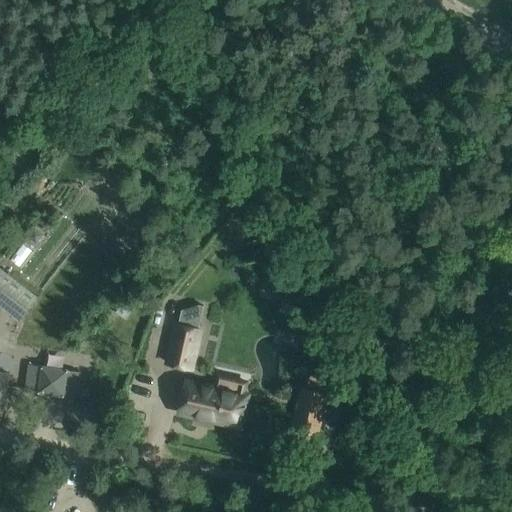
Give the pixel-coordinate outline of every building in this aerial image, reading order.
[(33,228),(27,237),(35,243),(42,234),(33,228)] [(22,243),(10,258),(19,265),(31,250),(22,243)] [(0,304),(19,319),(37,295),(0,266),(0,304)] [(284,295),(281,307),(296,310),(297,303),(298,298),(294,297),(284,295)] [(176,324),(167,363),(191,369),(200,330),(198,329),(178,325),(176,324)] [(241,341),(255,354),(271,338),(257,324),(241,341)] [(29,364),(25,390),(76,398),(79,372),(29,364)] [(0,408),(4,409),(9,374),(0,372),(0,408)] [(303,387),(293,430),(317,435),(326,393),(322,392),(325,380),(309,377),(307,388),(303,387)] [(185,381),(178,412),(197,416),(198,414),(212,418),(211,419),(240,426),(246,395),(185,381)]
